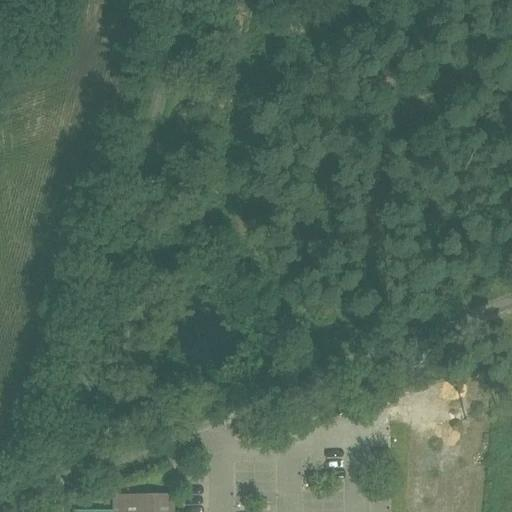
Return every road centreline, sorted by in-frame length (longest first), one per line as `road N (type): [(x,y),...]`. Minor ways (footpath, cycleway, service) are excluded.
road 1 (unclassified): [(180,0),(92,331),(65,472)]
road 2 (unclassified): [(511,300),(65,472)]
